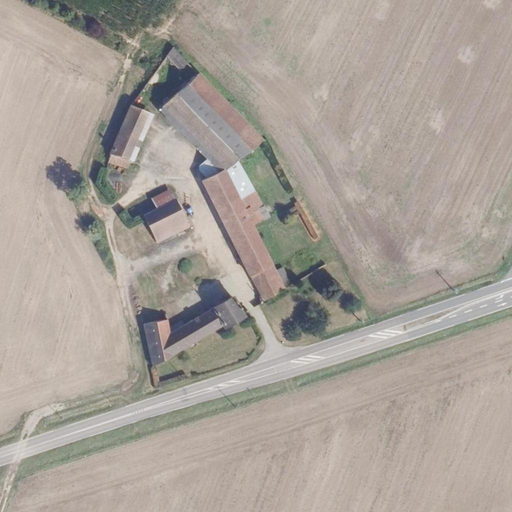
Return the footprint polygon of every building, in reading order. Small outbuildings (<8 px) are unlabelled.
[(189,60),(176,48),(171,54),(184,66),(189,60)] [(261,221),(273,214),(247,151),(266,131),(256,122),(231,99),(197,68),(165,104),(199,136),(229,165),(206,176),(226,216),(254,273),(265,268),(274,285),(262,291),(267,300),(291,286),(261,221)] [(132,159),(152,111),(135,103),(115,152),(132,159)] [(132,166),(135,160),(132,159),(115,152),(114,154),(113,158),(132,166)] [(193,224),(183,198),(149,213),(159,239),(193,224)] [(176,351),(227,323),(228,326),(249,313),(248,310),(237,293),(223,300),(176,325),(157,244),(150,246),(144,236),(134,240),(143,277),(147,293),(151,320),(148,321),(156,362),(176,351)] [(274,285),(265,268),(254,273),(262,291),(274,285)]
